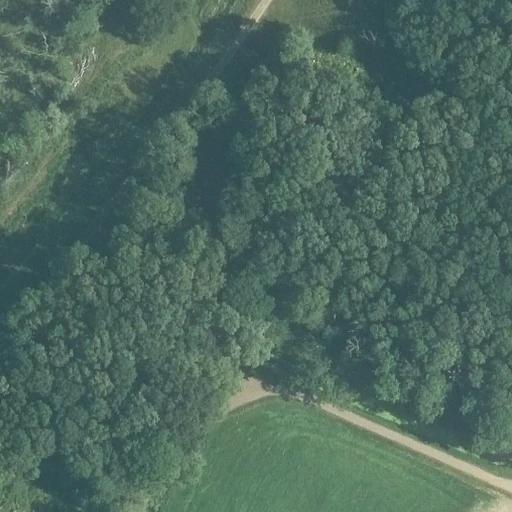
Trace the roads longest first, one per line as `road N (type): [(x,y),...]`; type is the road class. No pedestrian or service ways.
road 1 (unknown): [(483,0),(335,203),(295,242),(240,320),(190,363),(162,412)]
road 2 (track): [(173,395),(206,410),(290,396),(511,491)]
road 3 (unknown): [(162,412),(110,431),(70,460),(0,476)]
